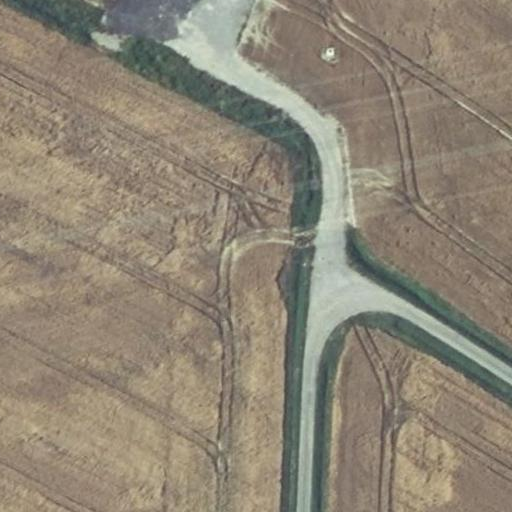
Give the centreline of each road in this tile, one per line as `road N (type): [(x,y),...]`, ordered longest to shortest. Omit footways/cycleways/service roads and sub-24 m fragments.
road 1 (track): [(43,0),(328,144),(329,296)]
road 2 (unclassified): [(511,380),(385,308),(329,296),(307,511)]
